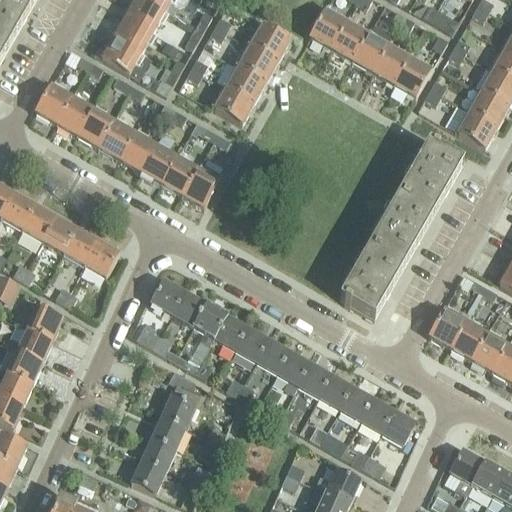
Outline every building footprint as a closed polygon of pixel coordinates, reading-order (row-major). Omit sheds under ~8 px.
[(0,0),(0,65),(37,0),(0,0)] [(164,19),(174,0),(138,0),(137,3),(164,19)] [(219,9),(224,0),(213,0),(211,5),(219,9)] [(357,11),(363,0),(350,0),(347,6),(357,11)] [(365,16),(372,4),(364,0),(363,0),(357,11),(365,16)] [(396,9),(400,0),(391,0),(388,5),(396,9)] [(152,39),(164,19),(137,3),(125,24),(152,39)] [(488,20),(493,10),(481,3),(476,13),(488,20)] [(429,28),(437,16),(420,6),(412,19),(429,28)] [(483,29),(488,20),(476,13),(471,22),(483,29)] [(444,37),(451,24),(437,16),(429,28),(444,37)] [(399,35),(406,24),(396,18),(389,29),(399,35)] [(330,58),(345,31),(324,19),(308,46),(330,58)] [(226,39),(231,30),(219,23),(215,32),(226,39)] [(140,60),(152,39),(125,24),(113,45),(140,60)] [(202,40),(208,28),(200,24),(194,35),(202,40)] [(407,40),(414,28),(406,24),(399,35),(407,40)] [(351,70),(366,43),(345,31),(330,58),(351,70)] [(220,48),(226,39),(215,32),(209,42),(220,48)] [(277,67),(288,48),(261,33),(250,52),(277,67)] [(196,51),(202,40),(194,35),(187,46),(196,51)] [(511,61),(511,40),(503,57),(511,61)] [(441,59),(447,47),(438,42),(431,53),(441,59)] [(372,82),(387,54),(366,43),(351,70),(372,82)] [(128,82),(140,60),(113,45),(101,66),(128,82)] [(465,61),(470,52),(458,45),(453,54),(465,61)] [(160,56),(173,63),(178,54),(166,46),(160,56)] [(265,88),(277,67),(250,52),(238,73),(265,88)] [(393,93),(408,66),(387,54),(372,82),(393,93)] [(459,70),(465,61),(453,54),(448,64),(459,70)] [(511,89),(511,61),(503,57),(491,78),(511,89)] [(87,77),(91,69),(80,63),(76,71),(87,77)] [(202,80),(207,72),(196,65),(191,74),(202,80)] [(178,81),(184,70),(176,66),(170,76),(178,81)] [(414,105),(429,78),(408,66),(393,93),(414,105)] [(98,84),(103,76),(91,69),(87,77),(98,84)] [(253,110),(264,90),(265,88),(238,73),(225,96),(253,110)] [(197,90),(202,80),(191,74),(185,84),(197,90)] [(171,92),(178,81),(170,76),(164,88),(171,92)] [(507,114),(511,105),(511,89),(491,78),(479,99),(507,114)] [(131,103),(135,94),(122,87),(118,95),(131,103)] [(440,102),(445,93),(434,87),(429,96),(440,102)] [(55,133),(70,106),(49,94),(34,121),(55,133)] [(140,108),(145,99),(135,94),(131,103),(127,110),(133,113),(137,106),(140,108)] [(240,132),(253,110),(225,96),(213,117),(240,132)] [(435,112),(440,102),(429,96),(424,106),(435,112)] [(495,136),(506,115),(507,114),(479,99),(467,120),(495,136)] [(76,145),(92,118),(70,106),(55,133),(76,145)] [(170,125),(175,117),(164,111),(159,119),(170,125)] [(182,132),(186,123),(175,117),(170,125),(182,132)] [(97,157),(112,130),(92,118),(76,145),(97,157)] [(483,157),(495,136),(467,120),(455,141),(483,157)] [(118,169),(133,142),(112,130),(97,157),(118,169)] [(213,149),(218,141),(206,134),(201,142),(213,149)] [(237,153),(218,141),(213,149),(233,161),(237,153)] [(139,180),(154,153),(133,142),(118,169),(139,180)] [(159,192),(175,165),(154,153),(139,180),(159,192)] [(373,327),(461,172),(437,159),(438,157),(433,154),(432,155),(428,153),(340,308),(343,309),(343,312),(348,315),(349,313),(373,327)] [(181,204),(196,177),(175,165),(159,192),(181,204)] [(202,216),(217,189),(196,177),(181,204),(202,216)] [(0,223),(13,201),(0,193),(0,223)] [(0,226),(20,238),(34,213),(13,201),(0,223),(0,226)] [(40,250),(55,225),(34,213),(20,238),(40,250)] [(62,262),(76,237),(55,225),(40,250),(62,262)] [(82,273),(96,248),(76,237),(62,262),(82,273)] [(104,286),(118,261),(96,248),(82,273),(104,286)] [(21,287),(27,275),(19,270),(13,283),(21,287)] [(511,300),(511,272),(510,272),(498,293),(511,300)] [(29,291),(35,280),(27,275),(21,287),(29,291)] [(0,307),(11,313),(20,293),(21,291),(0,281),(0,307)] [(481,302),(486,294),(474,287),(469,295),(481,302)] [(170,323),(183,300),(162,288),(150,309),(146,307),(139,323),(148,327),(154,314),(170,323)] [(492,308),(496,300),(486,294),(481,302),(492,308)] [(62,310),(69,299),(61,295),(54,306),(62,310)] [(88,307),(75,299),(74,301),(69,299),(62,310),(71,315),(73,310),(87,317),(91,310),(88,308),(88,307)] [(191,335),(204,312),(183,300),(170,323),(191,335)] [(209,352),(225,323),(204,312),(191,335),(205,343),(202,348),(209,352)] [(52,349),(62,326),(34,313),(24,336),(52,349)] [(449,357),(464,330),(443,318),(428,345),(449,357)] [(233,359),(246,335),(225,323),(209,352),(210,353),(210,352),(218,356),(221,352),(233,359)] [(160,343),(154,340),(156,336),(147,330),(144,334),(143,334),(136,347),(152,356),(160,343)] [(470,369),(486,342),(464,330),(449,357),(470,369)] [(253,371),(266,347),(246,335),(233,359),(253,371)] [(42,371),(52,349),(24,336),(14,358),(42,371)] [(491,380),(506,353),(486,342),(470,369),(491,380)] [(178,362),(167,355),(171,350),(160,343),(152,356),(174,369),(178,362)] [(274,382),(287,359),(266,347),(253,371),(274,382)] [(511,391),(511,356),(506,353),(491,380),(511,391)] [(32,393),(42,371),(14,358),(4,380),(32,393)] [(295,394),(308,371),(287,359),(274,382),(295,394)] [(194,381),(202,367),(191,361),(188,367),(178,362),(174,369),(194,381)] [(204,386),(212,373),(202,367),(194,381),(204,386)] [(316,406),(329,383),(308,371),(295,394),(316,406)] [(193,413),(197,403),(188,399),(195,389),(174,377),(167,389),(177,394),(172,404),(169,402),(159,424),(184,435),(194,414),(193,413)] [(0,403),(22,414),(32,393),(4,380),(0,389),(0,403)] [(336,418),(350,394),(329,383),(316,406),(336,418)] [(236,404),(244,391),(233,385),(225,398),(236,404)] [(246,410),(254,397),(244,391),(236,404),(246,410)] [(358,430),(371,407),(350,394),(336,418),(358,430)] [(0,430),(12,437),(22,414),(0,403),(0,430)] [(229,414),(228,409),(223,406),(218,407),(215,412),(217,417),(221,420),(226,418),(229,414)] [(379,442),(392,418),(371,407),(358,430),(379,442)] [(277,428),(285,415),(274,409),(267,422),(277,428)] [(288,434),(295,421),(285,415),(277,428),(288,434)] [(400,454),(413,430),(392,418),(379,442),(400,454)] [(174,457),(184,435),(159,424),(149,446),(174,457)] [(320,452),(327,438),(316,432),(308,446),(320,452)] [(221,452),(226,441),(212,435),(207,446),(221,452)] [(340,449),(336,446),(337,444),(327,438),(320,452),(334,460),(340,449)] [(0,467),(15,474),(25,452),(0,440),(0,467)] [(164,479),(174,457),(149,446),(139,468),(164,479)] [(216,462),(221,452),(207,446),(203,457),(216,462)] [(361,476),(368,463),(358,456),(350,469),(361,476)] [(463,503),(482,469),(461,457),(459,460),(455,468),(448,481),(459,487),(453,498),(463,503)] [(452,457),(448,464),(455,468),(459,460),(452,457)] [(371,481),(379,468),(368,463),(361,476),(371,481)] [(0,493),(5,496),(15,474),(0,467),(0,493)] [(154,502),(164,479),(139,468),(129,490),(154,502)] [(489,505),(503,481),(482,469),(463,503),(464,504),(470,494),(489,505)] [(299,488),(304,476),(291,470),(286,481),(299,488)] [(201,495),(208,477),(197,472),(193,479),(192,478),(187,489),(201,495)] [(348,510),(358,488),(333,477),(329,488),(319,484),(314,495),(348,510)] [(294,498),(299,488),(286,481),(281,492),(294,498)] [(511,511),(511,486),(503,481),(489,505),(502,511),(511,511)] [(196,506),(201,495),(187,489),(182,500),(196,506)] [(347,511),(348,510),(314,495),(309,506),(319,510),(317,511),(347,511)] [(140,503),(137,511),(149,511),(151,507),(140,503)]
